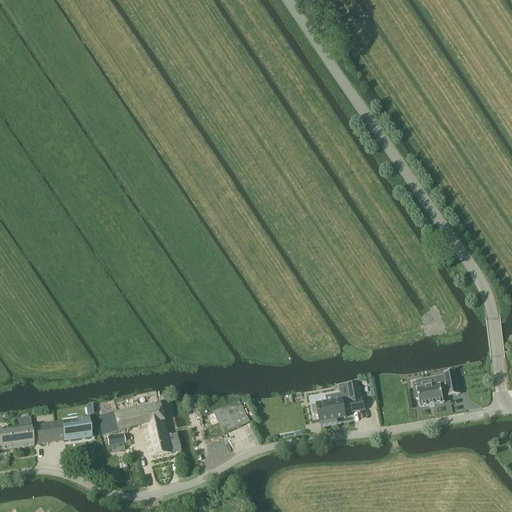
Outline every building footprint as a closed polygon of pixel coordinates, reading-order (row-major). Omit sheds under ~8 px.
[(434,406),(434,405),(443,403),(442,397),(448,396),(448,397),(459,395),(455,372),(444,374),(445,377),(435,379),(436,387),(417,390),(417,392),(414,392),(416,399),(418,399),(420,408),(429,406),(429,407),(434,406)] [(354,403),(362,401),(359,385),(350,387),(353,398),(314,406),(316,414),(321,414),(323,426),(341,422),(340,418),(349,416),(348,411),(355,410),(354,403)] [(225,436),(250,423),(239,401),(214,414),(225,436)] [(160,404),(97,418),(101,436),(120,432),(121,432),(142,427),(150,459),(171,455),(171,454),(180,452),(178,441),(168,443),(168,439),(171,438),(171,436),(175,435),(167,436),(160,404)] [(62,423),(55,424),(58,443),(91,438),(88,419),(78,421),(79,427),(63,429),(62,423)] [(19,428),(0,430),(0,452),(33,447),(58,443),(55,424),(31,428),(30,426),(19,428)] [(108,447),(125,445),(123,436),(107,439),(108,447)]
